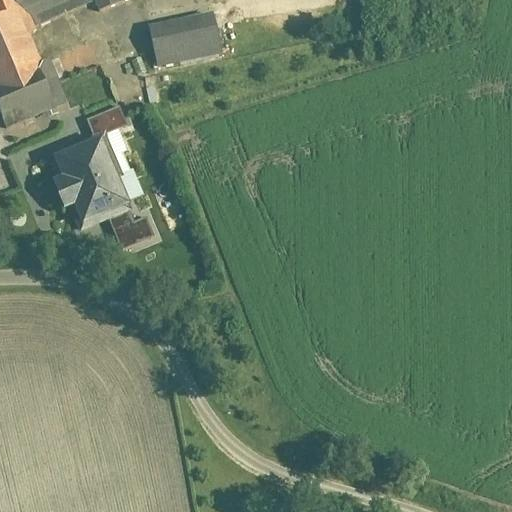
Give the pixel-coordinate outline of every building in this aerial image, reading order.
[(0,0),(0,104),(51,84),(44,66),(30,31),(18,0),(0,0)] [(18,0),(30,31),(98,4),(102,12),(133,0),(18,0)] [(215,16),(153,29),(162,72),(224,58),(215,16)] [(70,106),(52,62),(44,66),(51,84),(61,109),(70,106)] [(51,84),(0,104),(10,129),(61,109),(51,84)] [(130,129),(122,108),(88,122),(96,142),(106,138),(130,129)] [(96,142),(55,158),(64,181),(59,183),(70,212),(79,209),(87,227),(108,219),(134,209),(106,138),(96,142)] [(108,219),(123,255),(158,241),(149,218),(139,222),(134,209),(108,219)]
